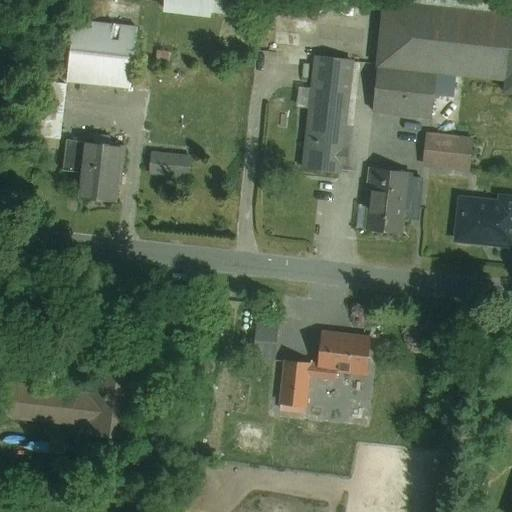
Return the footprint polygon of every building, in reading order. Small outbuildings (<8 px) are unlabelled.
[(159,0),(158,9),(206,18),(209,0),(159,0)] [(511,18),(383,5),(377,67),(436,73),(464,76),(503,80),(502,94),(511,94),(511,18)] [(67,82),(133,86),(137,23),(71,19),(67,82)] [(290,52),(288,62),(311,65),(312,56),(290,52)] [(314,56),(302,168),(343,172),(355,60),(314,56)] [(431,118),(436,73),(377,67),(372,112),(431,118)] [(457,138),(464,76),(436,73),(431,118),(429,135),(457,138)] [(60,138),(69,83),(45,79),(36,134),(60,138)] [(429,135),(426,134),(422,166),(469,172),(473,140),(457,138),(429,135)] [(118,205),(125,146),(65,139),(61,172),(80,174),(77,200),(118,205)] [(150,150),(150,174),(191,175),(192,151),(150,150)] [(410,175),(373,171),(366,229),(403,233),(405,218),(419,219),(423,180),(410,178),(410,175)] [(497,200),(459,196),(454,242),(511,248),(511,195),(498,194),(497,200)] [(258,328),(259,307),(237,305),(235,326),(258,328)] [(374,333),(317,329),(314,367),(371,371),(374,333)] [(308,363),(285,360),(280,405),(302,407),(308,363)] [(88,420),(91,390),(6,381),(3,411),(88,420)] [(123,384),(92,381),(91,390),(88,420),(86,434),(117,437),(123,384)]
